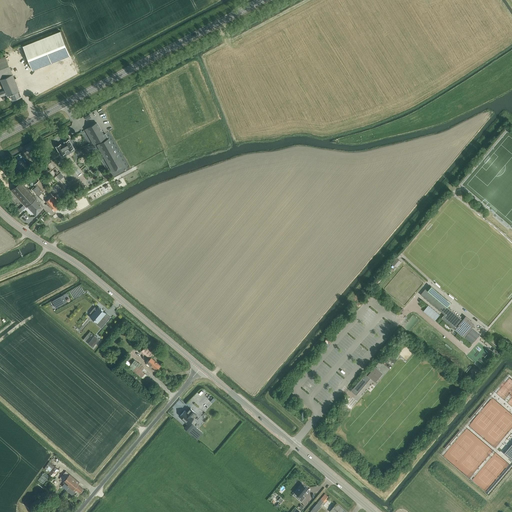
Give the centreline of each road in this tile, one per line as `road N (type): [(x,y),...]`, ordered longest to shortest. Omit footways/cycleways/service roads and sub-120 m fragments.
road 1 (tertiary): [(0,137),(263,0)]
road 2 (tertiary): [(202,367),(0,210)]
road 3 (tertiary): [(372,511),(202,367)]
road 4 (unclassified): [(78,511),(202,367)]
